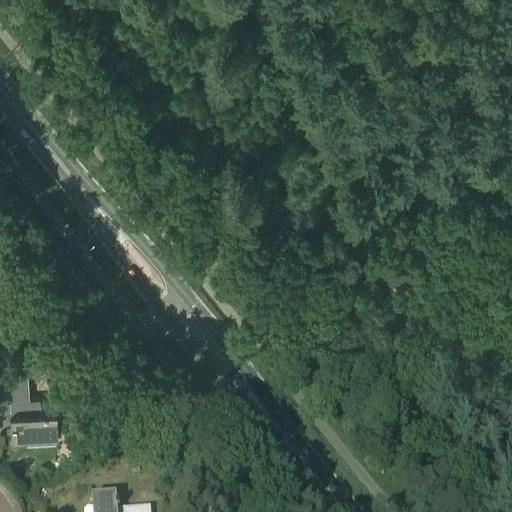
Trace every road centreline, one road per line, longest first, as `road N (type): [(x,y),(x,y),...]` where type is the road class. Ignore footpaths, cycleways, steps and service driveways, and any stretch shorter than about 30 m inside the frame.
road 1 (track): [(352,214),(256,0)]
road 2 (residential): [(0,189),(105,319),(137,325)]
road 3 (primary): [(165,313),(235,398),(287,442)]
road 4 (primary): [(287,442),(187,298)]
road 5 (track): [(352,214),(511,163)]
road 6 (primary): [(187,298),(80,189)]
road 7 (track): [(423,349),(352,214)]
road 8 (primary): [(80,189),(165,313)]
road 9 (primary): [(80,189),(0,90)]
